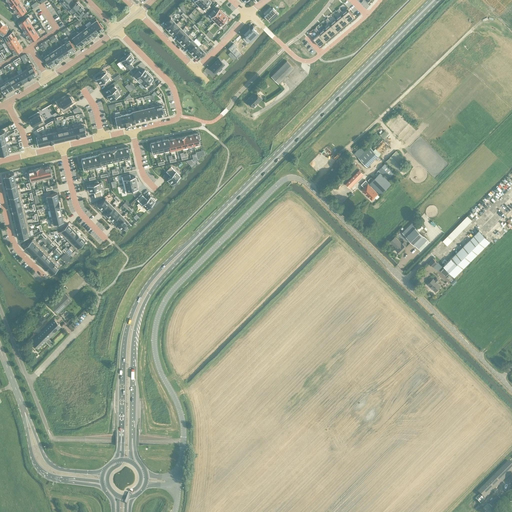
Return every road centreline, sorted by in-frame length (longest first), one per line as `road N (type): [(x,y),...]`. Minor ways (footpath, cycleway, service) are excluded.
road 1 (unclassified): [(511,389),(307,185),(287,178),(161,307),(154,347),(180,415),(178,483)]
road 2 (primary): [(189,244),(434,0)]
road 3 (primary): [(189,244),(160,268),(133,308),(123,347),(121,428)]
road 4 (primary): [(130,428),(140,312),(189,244)]
road 5 (residential): [(248,14),(309,61),(380,0)]
road 6 (residential): [(117,30),(170,83),(179,110),(172,121),(131,130)]
road 7 (unknown): [(404,281),(511,182)]
road 8 (unclassified): [(47,430),(0,309)]
